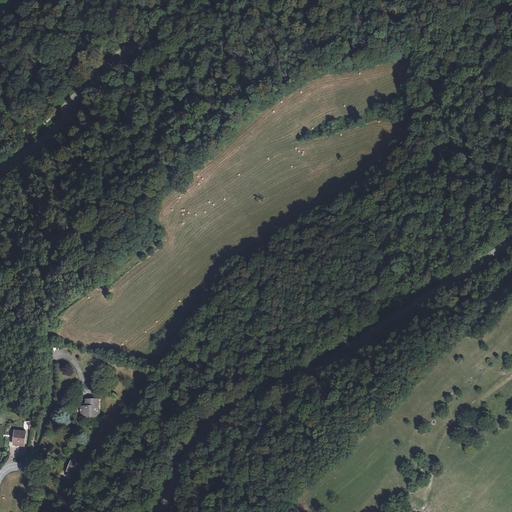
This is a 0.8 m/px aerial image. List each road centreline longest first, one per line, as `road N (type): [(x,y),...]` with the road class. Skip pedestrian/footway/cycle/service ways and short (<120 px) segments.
road 1 (tertiary): [(150,511),(225,413),(364,338),(511,241)]
road 2 (tertiary): [(171,0),(54,128),(0,171)]
